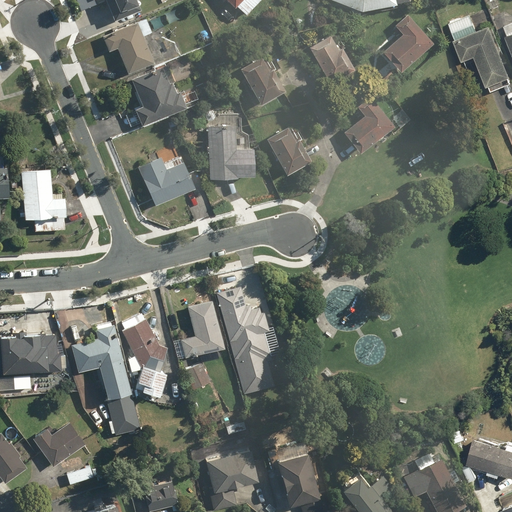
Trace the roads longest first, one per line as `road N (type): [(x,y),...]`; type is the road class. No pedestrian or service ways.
road 1 (residential): [(134,265),(34,19)]
road 2 (residential): [(134,265),(289,229)]
road 3 (residential): [(0,282),(134,265)]
